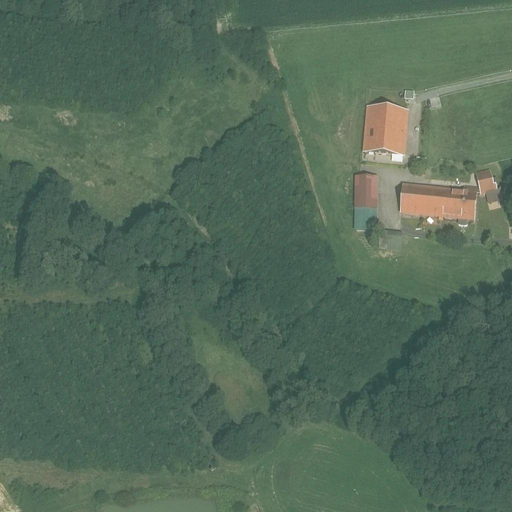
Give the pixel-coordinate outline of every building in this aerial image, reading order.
[(405,159),(408,113),(365,110),(362,156),(405,159)] [(493,191),(489,175),(474,178),(478,193),(479,200),(483,199),(486,209),(502,205),(500,195),(496,196),(495,191),(493,191)] [(375,234),(377,179),(356,179),(355,234),(375,234)] [(402,190),(399,221),(472,228),(475,200),(479,200),(478,193),(463,192),(463,196),(402,190)] [(403,236),(380,235),(379,254),(402,255),(403,236)]
